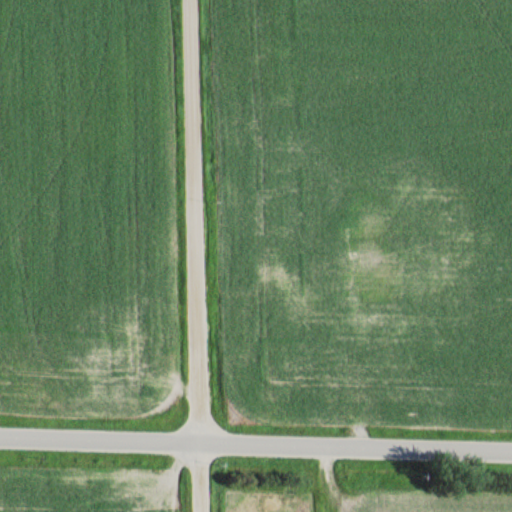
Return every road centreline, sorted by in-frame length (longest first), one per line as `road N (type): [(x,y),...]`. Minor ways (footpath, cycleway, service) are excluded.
road 1 (residential): [(511,446),(0,432)]
road 2 (residential): [(200,511),(194,0)]
